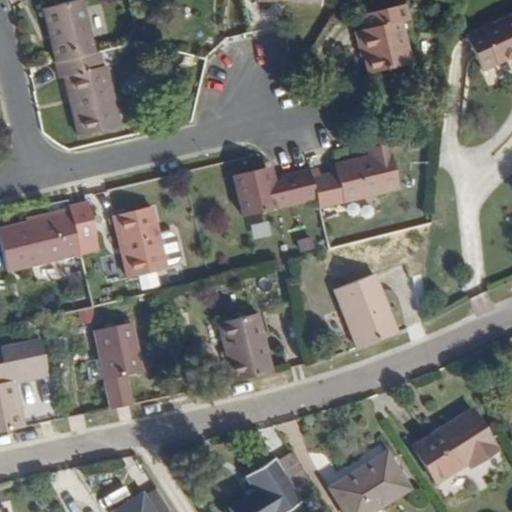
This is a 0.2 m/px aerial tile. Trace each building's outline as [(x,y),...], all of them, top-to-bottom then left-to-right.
[(50,63),(92,53),(76,0),(72,0),(43,9),(51,45),(46,47),(50,63)] [(404,17),(401,2),(361,10),(364,27),(357,30),(367,72),(407,64),(397,20),(404,17)] [(511,14),(477,31),(492,57),(511,48),(511,14)] [(492,57),(477,31),(456,40),(470,68),(492,57)] [(95,64),(92,53),(50,63),(54,76),(59,77),(74,135),(116,126),(100,65),(95,64)] [(320,163),(307,167),(317,205),(397,185),(388,138),(368,144),(369,152),(334,160),(334,168),(321,170),(320,163)] [(317,205),(307,167),(279,174),(279,178),(269,179),(265,166),(235,174),(251,236),(320,218),(317,205)] [(88,203),(67,208),(68,211),(78,252),(79,255),(96,250),(93,238),(96,237),(88,203)] [(160,233),(154,204),(115,213),(129,276),(169,266),(169,263),(182,261),(185,255),(180,235),(173,229),(160,233)] [(78,252),(68,211),(0,228),(0,239),(7,269),(78,252)] [(360,347),(400,330),(380,278),(342,292),(360,347)] [(225,350),(232,381),(272,372),(259,314),(224,321),(229,348),(225,350)] [(96,334),(111,408),(132,403),(127,375),(142,371),(133,325),(96,334)] [(0,428),(26,424),(15,381),(46,374),(38,339),(0,347),(0,355),(2,364),(0,364),(0,428)] [(153,401),(117,407),(119,420),(155,414),(153,401)] [(486,451),(460,414),(403,453),(425,487),(457,464),(461,468),(486,451)] [(401,492),(378,458),(349,476),(350,480),(325,496),(335,511),(375,511),(374,510),(401,492)] [(282,511),(305,496),(282,460),(268,469),(264,463),(239,482),(248,497),(226,511),(282,511)] [(102,506),(127,498),(119,477),(95,485),(102,506)] [(165,511),(154,494),(129,507),(121,511),(165,511)] [(11,511),(11,503),(0,504),(0,511),(11,511)]
